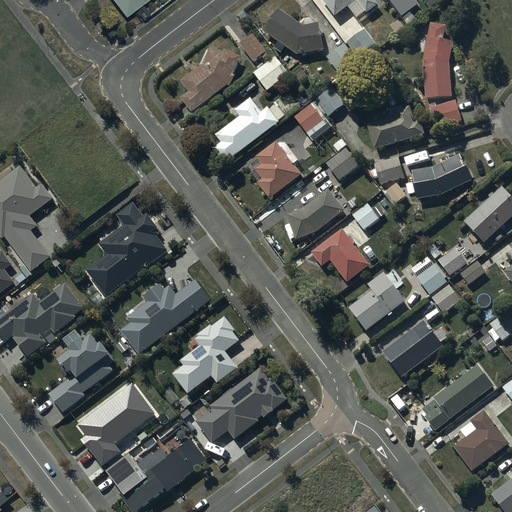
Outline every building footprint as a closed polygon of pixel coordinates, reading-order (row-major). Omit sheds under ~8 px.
[(113,0),(125,16),(136,8),(143,18),(150,13),(142,2),(145,0),(113,0)] [(321,0),(336,18),(358,1),(369,15),(380,6),(375,0),(321,0)] [(389,0),(405,21),(412,16),(410,13),(420,6),(415,0),(389,0)] [(280,11),(263,33),(298,58),(325,52),(320,25),(305,28),(280,11)] [(457,29),(432,24),(424,62),(427,101),(452,99),(450,64),(457,29)] [(365,31),(348,45),(360,61),(378,48),(365,31)] [(253,35),(240,45),(254,63),(261,58),(263,61),(269,56),(253,35)] [(345,46),(327,59),(340,77),(358,63),(345,46)] [(193,114),(228,87),(231,88),(235,78),(233,77),(241,59),(225,52),(224,54),(211,49),(203,67),(181,83),(190,94),(182,101),(193,114)] [(276,58),(254,74),(269,94),(290,77),(276,58)] [(334,88),(316,101),(329,118),(347,105),(334,88)] [(226,166),(280,124),(268,109),(262,114),(252,100),(236,113),(241,119),(217,137),(223,144),(215,151),(226,166)] [(457,102),(430,109),(432,118),(440,116),(443,128),(463,122),(457,102)] [(315,103),(296,118),(314,143),(334,129),(315,103)] [(394,114),(396,118),(368,127),(375,152),(424,138),(419,123),(416,124),(411,109),(394,114)] [(258,185),(270,201),(303,177),(278,144),(258,159),(263,166),(256,172),(263,181),(258,185)] [(348,150),(327,166),(329,168),(327,170),(336,182),(339,180),(340,183),(361,167),(348,150)] [(434,170),(413,173),(419,201),(442,197),(472,183),(461,157),(434,170)] [(400,159),(375,166),(376,171),(373,172),(376,181),(380,180),(381,186),(405,179),(400,159)] [(22,168),(0,184),(0,236),(4,241),(6,240),(26,267),(20,271),(27,280),(33,275),(32,273),(51,259),(32,233),(38,229),(31,219),(54,202),(43,186),(38,190),(22,168)] [(398,185),(387,194),(398,206),(408,198),(398,185)] [(305,211),(287,217),(291,226),(286,228),(292,242),(297,240),(298,242),(318,234),(346,212),(340,205),(346,200),(337,187),(331,192),(330,191),(305,211)] [(511,200),(502,189),(464,223),(484,245),(511,219),(511,200)] [(370,205),(354,217),(366,233),(381,221),(370,205)] [(100,247),(108,256),(87,272),(107,299),(168,253),(158,239),(160,237),(157,233),(159,231),(149,217),(144,221),(134,206),(118,218),(126,228),(100,247)] [(344,231),(312,255),(324,269),(332,263),(348,284),(371,268),(355,247),(358,245),(353,238),(350,240),(344,231)] [(434,245),(427,250),(435,261),(444,254),(438,245),(435,247),(434,245)] [(456,250),(439,262),(450,278),(467,266),(456,250)] [(0,295),(15,284),(6,271),(13,266),(3,254),(0,256),(0,295)] [(418,278),(417,279),(430,297),(447,284),(444,280),(446,279),(437,266),(434,268),(428,260),(413,271),(418,278)] [(478,263),(460,275),(469,287),(486,275),(484,271),(485,270),(481,264),(480,265),(478,263)] [(369,287),(373,292),(350,310),(368,333),(407,304),(386,275),(369,287)] [(122,332),(140,356),(211,303),(196,283),(178,296),(171,288),(166,292),(162,287),(145,299),(149,304),(128,320),(132,325),(122,332)] [(35,296),(0,321),(0,336),(5,344),(15,337),(16,339),(15,340),(29,359),(48,345),(43,338),(52,331),(55,336),(77,320),(75,317),(84,310),(66,286),(42,305),(35,296)] [(449,287),(432,300),(444,316),(461,302),(449,287)] [(100,294),(92,300),(98,309),(106,303),(100,294)] [(181,363),(184,367),(173,375),(189,396),(213,378),(218,386),(239,370),(227,353),(241,343),(234,334),(236,332),(226,319),(214,328),(212,327),(199,337),(200,338),(196,341),(201,348),(181,363)] [(383,355),(403,379),(443,350),(441,347),(449,341),(443,332),(434,338),(424,323),(383,355)] [(76,377),(50,397),(64,415),(86,398),(84,396),(115,373),(110,367),(115,363),(103,347),(100,349),(93,339),(87,345),(77,332),(64,342),(71,353),(70,354),(71,356),(59,364),(70,378),(74,375),(76,377)] [(478,367),(434,401),(435,402),(422,411),(427,418),(425,420),(435,433),(494,388),(478,367)] [(261,370),(211,408),(214,411),(197,424),(213,446),(229,433),(236,442),(260,423),(259,422),(264,418),(266,421),(276,414),(275,411),(289,401),(273,380),(270,382),(261,370)] [(86,436),(80,440),(101,467),(121,452),(115,444),(155,413),(132,383),(78,425),(86,436)] [(511,383),(503,390),(511,402),(511,383)] [(172,390),(164,396),(172,406),(180,400),(172,390)] [(466,439),(454,449),(473,474),(510,446),(485,413),(471,423),(472,425),(461,433),(466,439)] [(130,456),(107,473),(124,494),(120,498),(131,511),(143,511),(166,494),(168,496),(188,480),(187,478),(208,462),(193,442),(191,443),(180,428),(158,444),(155,440),(143,449),(146,453),(139,458),(142,462),(137,465),(130,456)] [(511,481),(491,497),(502,511),(511,511),(511,474),(508,477),(511,481)] [(0,511),(1,511),(0,509),(9,502),(0,489),(0,511)]
